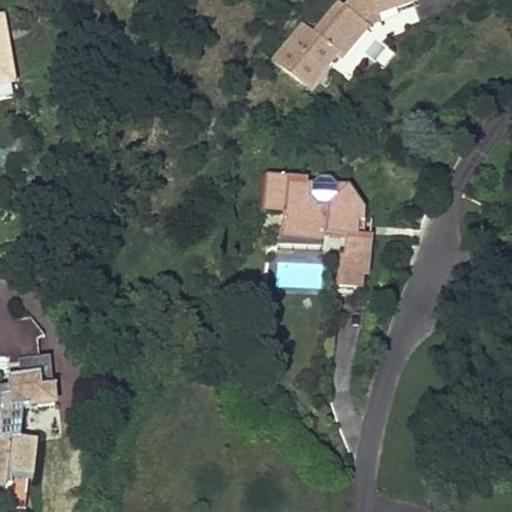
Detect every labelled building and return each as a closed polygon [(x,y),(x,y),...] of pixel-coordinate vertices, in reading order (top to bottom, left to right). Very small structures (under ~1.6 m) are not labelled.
[(331,69),(362,38),(357,26),(365,23),(363,17),(384,10),(387,18),(407,11),(403,0),(357,0),(360,6),(336,20),(332,19),(305,46),(296,39),(263,71),(293,97),(327,66),(331,69)] [(363,17),(365,23),(367,26),(387,18),(384,10),(363,17)] [(357,26),(362,38),(369,32),(367,26),(365,23),(357,26)] [(354,300),(361,234),(348,233),(340,232),(341,215),(350,216),(350,211),(350,208),(347,204),(346,203),(342,200),(338,199),(338,191),(326,190),(321,183),(314,182),(306,190),(302,190),(301,186),(259,182),(253,224),(274,226),(272,248),(312,252),(312,249),(334,250),(331,298),(345,299),(354,300)] [(341,215),(340,232),(348,233),(350,216),(341,215)] [(312,252),(272,248),(271,260),(311,264),(312,252)] [(345,299),(331,298),(330,306),(344,307),(345,299)] [(12,456),(17,425),(46,424),(48,406),(35,404),(36,397),(6,393),(3,414),(0,413),(0,503),(5,504),(12,456)] [(21,511),(29,459),(12,456),(5,504),(4,511),(21,511)]
